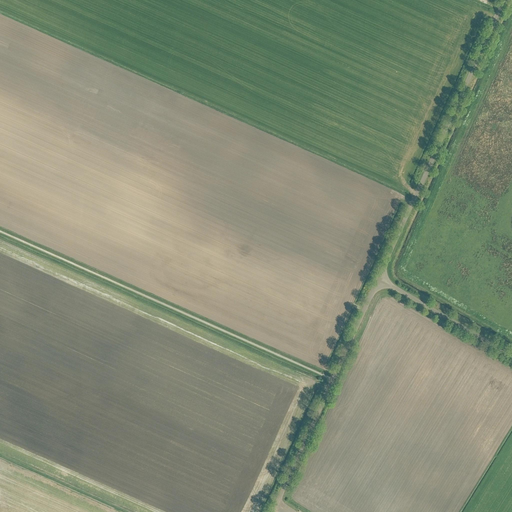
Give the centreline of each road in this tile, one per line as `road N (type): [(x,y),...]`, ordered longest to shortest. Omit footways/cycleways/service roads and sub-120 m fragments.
road 1 (tertiary): [(379,278),(504,0)]
road 2 (tertiary): [(272,511),(379,278)]
road 3 (tertiary): [(511,354),(379,278)]
